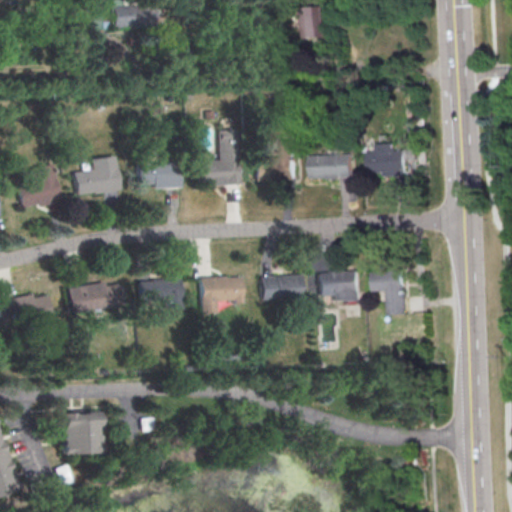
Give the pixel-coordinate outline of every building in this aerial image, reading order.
[(86,0),(103,0),(104,11),(86,12),(86,0)] [(107,1),(151,1),(152,27),(107,28),(107,1)] [(301,5),(323,3),(324,34),(303,36),(301,5)] [(258,155),(279,155),(279,139),(293,138),(294,177),(258,177),(258,155)] [(192,183),(192,158),(214,158),(214,141),(236,140),(237,182),(192,183)] [(366,148),(373,148),(373,141),(394,141),(394,148),(403,148),(403,174),(366,174),(366,148)] [(307,153),(349,152),(350,175),(307,176),(307,153)] [(70,170),(90,167),(89,156),(111,153),(116,187),(74,194),(70,170)] [(132,162),(175,160),(176,184),(133,186),(132,162)] [(10,183),(29,178),(26,167),(45,161),(55,194),(16,205),(10,183)] [(371,269),(401,267),(404,310),(387,311),(386,287),(372,288),(371,269)] [(315,271),(356,268),(358,297),(332,299),(332,292),(317,293),(315,271)] [(256,275),(299,273),(300,295),(257,297),(256,275)] [(194,275),(237,274),(237,300),(194,301),(194,275)] [(136,277),(176,276),(177,306),(158,306),(158,300),(136,300),(136,277)] [(64,287),(102,279),(103,283),(115,281),(119,301),(88,307),(87,302),(68,306),(64,287)] [(0,298),(30,292),(30,295),(47,291),(51,307),(35,311),(36,316),(13,321),(11,312),(0,314),(0,298)] [(60,412),(98,411),(100,452),(62,453),(60,412)] [(0,440),(16,483),(0,489),(0,440)]
